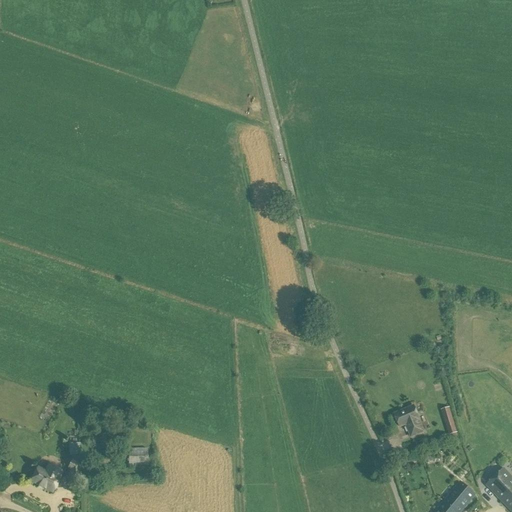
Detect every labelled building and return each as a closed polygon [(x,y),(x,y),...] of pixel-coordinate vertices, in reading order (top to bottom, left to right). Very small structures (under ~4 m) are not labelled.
[(406,424),(411,437),(424,431),(419,419),(420,418),(414,406),(395,414),(400,427),(406,424)] [(470,416),(474,434),(511,425),(511,416),(510,408),(470,416)] [(451,417),(444,419),(449,435),(456,433),(451,417)] [(147,448),(128,449),(128,466),(148,465),(147,448)] [(66,480),(73,484),(79,472),(78,465),(72,461),(68,468),(71,470),(66,480)] [(429,496),(444,494),(439,462),(423,465),(429,496)] [(37,468),(30,482),(52,493),(60,477),(59,476),(62,472),(49,465),(46,472),(37,468)] [(511,491),(511,478),(503,469),(487,485),(502,501),(511,491)] [(461,483),(444,503),(455,511),(459,511),(475,494),(461,483)] [(511,491),(502,501),(511,511),(511,491)] [(455,511),(444,503),(436,511),(455,511)]
